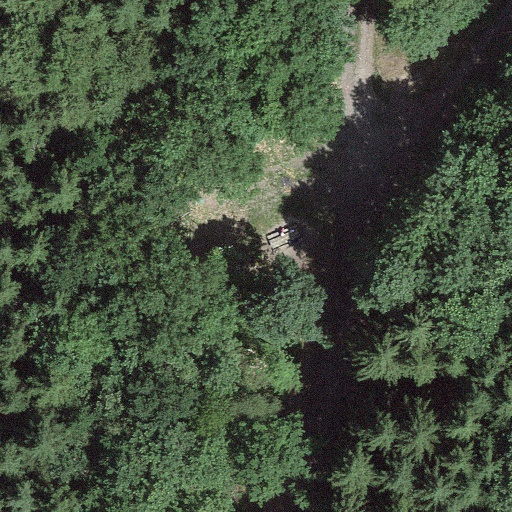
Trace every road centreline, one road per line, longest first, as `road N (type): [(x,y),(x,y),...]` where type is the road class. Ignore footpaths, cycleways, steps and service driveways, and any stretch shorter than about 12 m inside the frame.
road 1 (track): [(364,0),(350,258),(306,511)]
road 2 (track): [(350,258),(511,45)]
